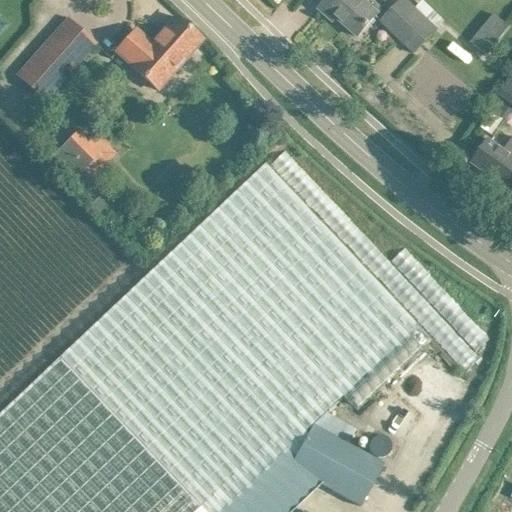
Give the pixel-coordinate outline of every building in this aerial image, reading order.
[(358,37),(377,15),(365,4),(362,8),(352,0),(327,0),(322,6),(358,37)] [(414,54),(437,30),(405,0),(402,0),(381,23),(414,54)] [(486,57),(509,28),(494,15),(470,44),(486,57)] [(138,35),(125,50),(124,52),(136,62),(131,67),(158,91),(202,41),(175,17),(150,46),(138,35)] [(18,77),(45,101),(95,44),(68,21),(18,77)] [(511,105),(511,78),(500,98),(511,105)] [(1,93),(0,94),(0,106),(10,116),(17,108),(1,93)] [(34,110),(17,125),(26,136),(43,120),(34,110)] [(86,133),(58,162),(90,192),(125,155),(105,136),(98,144),(86,133)] [(511,192),(511,190),(511,138),(503,151),(488,139),(471,163),(511,192)] [(289,511),(318,484),(290,468),(313,426),(312,425),(323,414),(341,397),(357,414),(431,341),(264,165),(0,413),(0,511),(289,511)] [(95,210),(106,223),(117,213),(106,201),(95,210)] [(476,337),(476,352),(491,351),(491,336),(476,337)] [(383,465),(313,426),(290,468),(318,484),(360,507),(383,465)]
